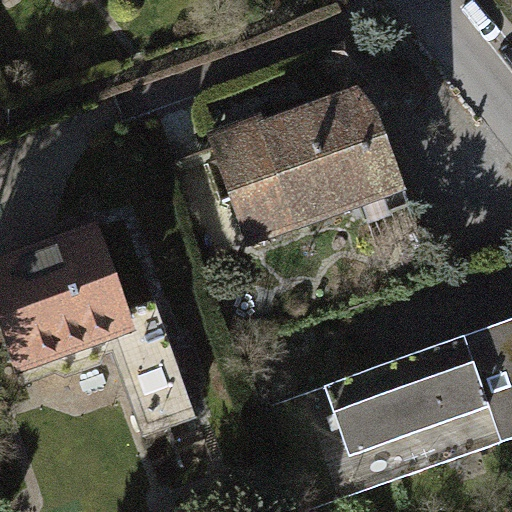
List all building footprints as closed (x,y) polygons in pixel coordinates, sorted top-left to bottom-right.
[(319,105),(272,123),(308,220),(389,190),(360,110),(404,96),(366,43),(304,66),(319,105)] [(272,123),(205,148),(241,244),(308,220),(272,123)] [(112,249),(0,278),(0,331),(13,380),(109,354),(132,442),(200,424),(170,314),(133,324),(112,249)] [(511,313),(453,334),(495,450),(511,443),(511,313)] [(453,334),(384,358),(425,475),(495,450),(453,334)] [(384,358),(298,388),(339,505),(425,475),(384,358)]
